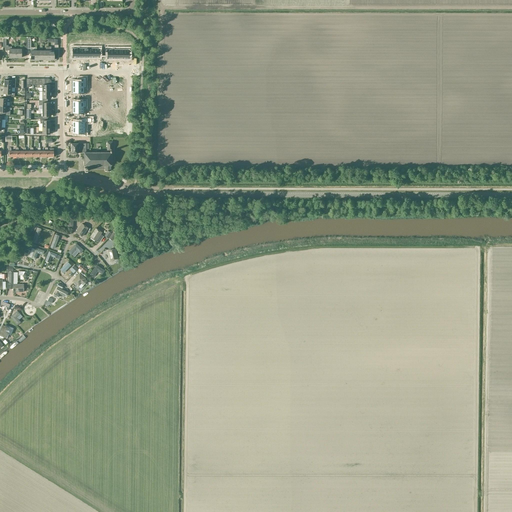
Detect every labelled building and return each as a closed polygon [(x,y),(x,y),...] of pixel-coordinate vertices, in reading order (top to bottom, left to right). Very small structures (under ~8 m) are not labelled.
[(5,49),(5,50),(9,50),(9,57),(15,57),(15,49),(12,49),(12,46),(7,46),(7,49),(5,49)] [(70,50),(70,54),(72,54),(72,58),(78,58),(78,48),(72,47),(72,50),(70,50)] [(93,48),(93,58),(99,58),(99,55),(102,55),(102,50),(99,50),(99,48),(93,48)] [(104,51),(104,56),(107,56),(107,59),(113,59),(113,49),(107,49),(107,51),(104,51)] [(123,49),(123,59),(129,59),(129,56),(131,56),(132,51),(129,51),(129,49),(123,49)] [(11,87),(11,88),(15,88),(15,78),(11,78),(11,80),(4,80),(3,87),(11,87)] [(37,85),(37,87),(42,87),(42,92),(50,92),(49,85),(49,83),(51,83),(51,82),(50,81),(50,80),(50,79),(49,79),(48,79),(47,79),(47,78),(47,79),(44,79),(44,85),(42,85),(41,85),(38,85),(37,85)] [(78,81),(73,81),(73,87),(83,87),(85,87),(85,78),(78,78),(78,81)] [(110,86),(110,94),(122,94),(122,86),(117,86),(117,81),(110,81),(110,86)] [(11,91),(11,88),(11,87),(3,87),(3,94),(5,94),(5,96),(10,96),(14,97),(14,91),(11,91)] [(83,87),(73,87),(73,93),(80,93),(80,95),(83,95),(83,87)] [(38,92),(38,100),(43,100),(47,100),(47,98),(50,98),(50,92),(42,92),(38,92)] [(9,102),(10,96),(5,96),(5,98),(0,98),(0,105),(6,106),(6,102),(9,102)] [(73,107),(83,107),(85,107),(85,98),(78,98),(78,101),(73,101),(73,107)] [(47,100),(43,100),(38,100),(38,105),(42,105),(42,109),(50,109),(50,102),(47,102),(47,100)] [(6,109),(6,106),(0,105),(0,114),(4,114),(9,115),(9,111),(9,110),(8,110),(8,109),(6,109)] [(83,107),(73,107),(73,113),(79,113),(79,116),(83,116),(83,107)] [(40,118),(47,118),(47,116),(50,116),(50,109),(42,109),(42,114),(40,114),(40,118)] [(42,127),(50,127),(50,120),(47,120),(47,118),(40,118),(40,124),(42,124),(42,127)] [(73,127),(85,127),(85,122),(91,122),(91,118),(79,118),(79,121),(73,121),(73,127)] [(113,121),(113,133),(122,133),(122,121),(113,121)] [(73,133),(79,133),(79,136),(85,136),(85,127),(73,127),(73,133)] [(107,152),(86,152),(83,152),(83,157),(82,157),(82,160),(83,160),(83,165),(85,165),(85,167),(84,167),(84,171),(87,171),(87,169),(104,169),(104,171),(110,171),(110,165),(111,165),(111,162),(112,162),(112,155),(111,155),(111,152),(111,151),(112,151),(112,142),(107,142),(107,152)] [(89,149),(89,143),(86,143),(78,143),(71,143),(71,153),(78,153),(78,152),(83,152),(86,152),(86,149),(89,149)] [(16,151),(15,151),(11,151),(10,148),(8,148),(8,151),(9,151),(9,156),(16,156),(16,151)] [(23,151),(22,151),(18,151),(18,148),(15,148),(15,151),(16,151),(16,156),(24,156),(23,151)] [(31,151),(30,151),(25,151),(25,148),(22,148),(22,151),(23,151),(24,156),(31,156),(31,151)] [(39,151),(37,151),(33,151),(32,148),(30,148),(30,151),(31,151),(31,156),(39,156),(39,151)] [(46,151),(45,151),(40,151),(40,148),(37,148),(37,151),(39,151),(39,156),(46,156),(46,151)] [(49,148),(49,151),(48,151),(47,148),(45,148),(45,151),(46,151),(46,156),(53,156),(53,148),(49,148)] [(188,221),(188,215),(181,215),(181,225),(189,225),(189,221),(188,221)] [(72,216),(60,216),(60,220),(68,220),(68,226),(72,226),(72,216)] [(81,223),(76,232),(82,236),(88,228),(81,223)] [(41,229),(37,227),(32,242),(36,243),(41,229)] [(95,228),(90,237),(95,241),(101,233),(95,228)] [(59,236),(55,235),(50,247),(54,248),(59,236)] [(76,243),(68,252),(71,254),(76,249),(80,253),(82,250),(76,243)] [(42,254),(44,251),(35,247),(31,258),(35,259),(37,253),(42,254)] [(107,250),(110,260),(117,258),(115,249),(107,250)] [(57,254),(49,251),(45,261),(49,262),(51,256),(55,258),(57,254)] [(67,262),(60,270),(63,272),(70,265),(67,262)] [(96,265),(90,274),(93,277),(97,271),(101,274),(104,270),(96,265)] [(79,274),(72,281),(77,286),(84,279),(79,274)] [(57,287),(53,295),(57,297),(59,293),(65,296),(67,292),(57,287)] [(10,317),(17,324),(20,322),(16,317),(19,314),(17,311),(10,317)] [(9,328),(2,325),(1,325),(0,326),(0,335),(5,337),(9,328)]
